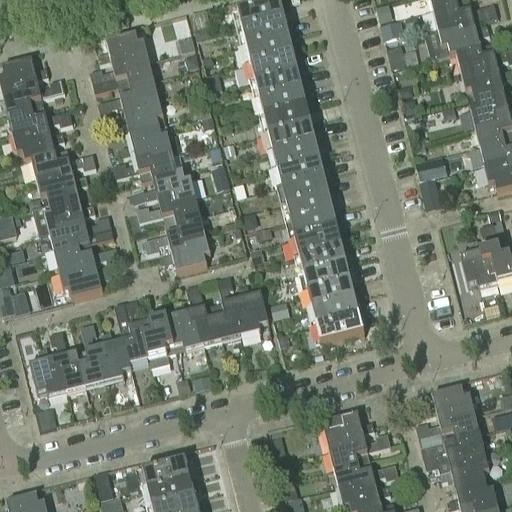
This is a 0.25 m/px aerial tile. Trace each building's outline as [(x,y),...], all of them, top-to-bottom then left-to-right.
[(278,0),(273,0),(235,10),(237,17),(281,6),(278,0)] [(428,0),(432,17),(469,8),(466,0),(428,0)] [(237,17),(242,36),(285,25),(281,6),(237,17)] [(469,8),(432,17),(437,36),(462,29),(464,39),(476,36),(476,35),(473,26),(484,23),(485,27),(497,24),(494,11),(471,17),(469,8)] [(285,25),(242,36),(246,53),(290,42),(285,25)] [(400,27),(382,32),(386,46),(404,41),(400,27)] [(462,29),(437,36),(442,55),(448,54),(450,63),(456,62),(456,60),(480,54),(480,53),(478,44),(489,41),(487,32),(476,35),(476,36),(464,39),(462,29)] [(209,31),(194,35),(197,46),(212,43),(209,31)] [(124,37),(112,40),(114,46),(125,43),(124,37)] [(100,71),(111,68),(123,65),(125,74),(150,68),(145,48),(139,50),(136,41),(125,43),(114,46),(106,48),(108,59),(97,62),(100,71)] [(178,60),(195,56),(192,42),(175,46),(178,60)] [(290,42),(246,53),(251,71),(294,60),(290,42)] [(492,50),(480,53),(480,54),(456,60),(456,62),(461,80),(485,73),(487,83),(499,80),(499,79),(497,69),(508,67),(509,71),(511,70),(511,55),(494,60),(492,50)] [(294,60),(251,71),(255,88),(298,77),(294,60)] [(212,71),(210,63),(202,65),(204,73),(212,71)] [(95,101),(118,96),(154,87),(150,68),(125,74),(123,65),(111,68),(113,78),(102,81),(101,76),(89,79),(95,101)] [(0,84),(0,93),(3,105),(28,99),(25,89),(37,86),(37,87),(48,84),(46,75),(35,78),(32,67),(1,74),(4,84),(0,84)] [(485,73),(461,80),(465,99),(471,97),(473,106),(504,98),(501,88),(511,85),(511,82),(510,76),(499,79),(499,80),(487,83),(485,73)] [(298,77),(255,88),(259,106),(303,95),(298,77)] [(28,99),(3,105),(8,123),(44,114),(42,105),(65,99),(61,86),(49,89),(51,94),(40,96),(37,87),(37,86),(25,89),(28,99)] [(154,87),(118,96),(120,105),(97,110),(100,124),(113,121),(111,116),(122,114),(125,123),(125,124),(137,121),(134,111),(159,105),(154,87)] [(303,95),(259,106),(264,123),(307,112),(303,95)] [(504,98),(473,106),(475,114),(469,116),(474,135),(499,129),(497,119),(508,116),(509,117),(511,116),(511,106),(506,108),(504,98)] [(125,124),(125,123),(114,126),(116,135),(127,132),(130,142),(160,135),(158,126),(164,125),(159,105),(134,111),(137,121),(125,124)] [(198,125),(211,122),(208,110),(195,113),(198,125)] [(307,112),(264,123),(268,141),(312,130),(307,112)] [(48,132),(59,129),(60,134),(73,131),(69,117),(46,123),(44,114),(8,123),(12,142),(37,136),(39,145),(51,142),(48,132)] [(499,129),(474,135),(479,154),(511,145),(511,126),(511,127),(509,117),(508,116),(497,119),(499,129)] [(312,130),(268,141),(273,158),(316,147),(312,130)] [(160,135),(130,142),(132,152),(121,155),(123,164),(134,161),(146,158),(148,167),(173,161),(168,141),(162,143),(160,135)] [(51,142),(39,145),(37,136),(12,142),(17,162),(23,160),(25,169),(31,168),(31,167),(55,161),(55,160),(53,151),(64,148),(62,139),(51,142)] [(511,145),(479,154),(484,172),(508,166),(511,176),(511,175),(511,145)] [(316,147),(273,158),(277,176),(320,165),(316,147)] [(233,150),(224,152),(227,162),(235,160),(233,150)] [(67,157),(55,160),(55,161),(31,167),(31,168),(36,186),(60,179),(63,189),(74,186),(74,185),(72,176),(83,173),(84,177),(96,174),(92,161),(70,167),(67,157)] [(178,180),(177,179),(173,161),(148,167),(146,158),(134,161),(137,171),(126,174),(125,169),(113,172),(116,186),(139,180),(141,190),(153,187),(153,186),(178,180)] [(320,165),(277,176),(281,193),(325,182),(320,165)] [(508,166),(484,172),(489,192),(494,190),(497,200),(511,195),(511,175),(511,176),(508,166)] [(222,172),(212,175),(214,185),(225,182),(222,172)] [(153,186),(153,187),(156,196),(144,199),(147,208),(158,205),(158,204),(169,202),(172,211),(196,205),(191,185),(186,186),(183,177),(177,179),(178,180),(153,186)] [(60,179),(36,186),(40,205),(46,204),(48,212),(79,204),(76,194),(88,192),(86,183),(74,185),(74,186),(63,189),(60,179)] [(325,182),(281,193),(286,211),(329,200),(325,182)] [(329,200),(286,211),(290,228),(334,217),(329,200)] [(169,202),(158,204),(158,205),(160,215),(149,217),(148,213),(136,216),(139,229),(162,223),(165,232),(201,223),(196,205),(172,211),(169,202)] [(81,214),(79,204),(48,212),(35,215),(41,244),(50,241),(74,235),(72,226),(84,223),(95,220),(93,211),(81,214)] [(35,206),(29,208),(31,214),(40,212),(39,208),(35,206)] [(334,217),(290,228),(295,246),(338,235),(334,217)] [(108,223),(96,226),(97,230),(86,233),(84,223),(72,226),(74,235),(50,241),(54,260),(91,251),(114,245),(108,223)] [(201,223),(165,232),(167,241),(144,247),(147,260),(159,257),(158,253),(169,250),(172,260),(172,261),(184,258),(181,248),(206,242),(201,223)] [(11,224),(0,226),(0,245),(16,242),(11,224)] [(234,227),(223,230),(224,237),(236,234),(234,227)] [(511,288),(511,268),(507,251),(498,253),(493,230),(479,233),(482,245),(487,244),(490,255),(480,258),(479,258),(482,270),(492,267),(498,292),(511,288)] [(338,235),(295,246),(299,263),(342,252),(338,235)] [(184,258),(172,261),(172,260),(160,263),(162,272),(174,269),(176,280),(207,272),(205,263),(211,261),(206,242),(181,248),(184,258)] [(478,297),(498,292),(492,267),(482,270),(479,258),(480,258),(477,246),(468,249),(471,260),(460,262),(468,293),(477,291),(478,297)] [(91,251),(54,260),(59,279),(84,272),(86,282),(98,279),(98,278),(95,269),(106,266),(107,270),(119,267),(116,254),(93,260),(91,251)] [(342,252),(299,263),(303,281),(347,270),(342,252)] [(308,298),(351,287),(347,270),(303,281),(295,283),(299,300),(308,298)] [(84,272),(59,279),(64,298),(70,297),(72,306),(103,298),(100,287),(111,285),(109,276),(98,278),(98,279),(86,282),(84,272)] [(222,310),(214,312),(223,348),(241,344),(235,319),(245,317),(242,305),(241,305),(231,308),(229,297),(233,296),(230,284),(217,287),(222,310)] [(351,287),(308,298),(312,316),(356,305),(351,287)] [(196,316),(186,319),(185,319),(189,331),(198,329),(204,353),(223,348),(214,312),(205,314),(199,291),(185,295),(189,307),(193,305),(196,316)] [(9,292),(0,294),(0,313),(2,322),(15,318),(9,292)] [(238,294),(241,305),(242,305),(245,317),(235,319),(241,344),(261,339),(259,333),(269,331),(261,300),(250,303),(247,292),(238,294)] [(356,305),(312,316),(317,333),(360,322),(356,305)] [(152,340),(149,328),(148,328),(138,331),(135,320),(140,319),(137,307),(114,313),(122,347),(123,347),(129,372),(130,372),(148,367),(142,342),(152,340)] [(177,321),(167,324),(175,354),(183,352),(184,358),(204,353),(198,329),(189,331),(185,319),(186,319),(183,308),(174,310),(177,321)] [(175,354),(167,324),(157,326),(154,315),(145,317),(148,328),(149,328),(152,340),(142,342),(148,367),(150,375),(170,370),(166,356),(175,354)] [(360,322),(317,333),(321,352),(365,341),(360,322)] [(86,356),(77,358),(86,395),(105,390),(98,366),(108,364),(105,352),(104,352),(94,354),(92,343),(96,342),(93,330),(80,333),(86,356)] [(59,363),(49,366),(52,378),(61,375),(67,400),(86,395),(77,358),(68,361),(62,338),(49,341),(52,353),(56,352),(59,363)] [(101,340),(104,352),(105,352),(108,364),(98,366),(105,390),(124,386),(123,380),(132,377),(130,372),(129,372),(123,347),(122,347),(113,350),(110,338),(101,340)] [(287,341),(278,343),(281,354),(290,352),(287,341)] [(48,405),(67,400),(61,375),(52,378),(49,366),(46,354),(37,357),(40,368),(29,370),(37,401),(46,399),(48,405)] [(425,425),(436,422),(436,421),(448,418),(450,428),(475,421),(470,402),(465,403),(462,394),(431,402),(434,413),(423,416),(425,425)] [(106,412),(103,417),(104,420),(112,418),(110,411),(106,412)] [(448,418),(436,421),(436,422),(439,431),(428,434),(427,430),(415,433),(418,446),(441,440),(443,449),(480,440),(475,421),(450,428),(448,418)] [(324,439),(329,458),(353,452),(351,443),(363,440),(374,437),(372,428),(361,431),(358,420),(327,428),(330,437),(324,439)] [(363,440),(351,443),(353,452),(329,458),(333,477),(370,468),(368,459),(391,453),(387,440),(376,443),(376,447),(365,450),(363,440)] [(460,465),(485,459),(480,440),(443,449),(421,455),(426,477),(438,474),(437,470),(448,467),(450,477),(451,477),(462,475),(460,465)] [(498,455),(485,459),(460,465),(462,475),(451,477),(450,477),(439,480),(441,489),(453,486),(455,496),(486,488),(484,480),(489,478),(490,481),(503,478),(498,455)] [(284,457),(272,460),(274,469),(286,466),(284,457)] [(143,478),(147,497),(191,486),(184,458),(155,465),(157,475),(143,478)] [(370,468),(333,477),(338,496),(363,489),(365,499),(377,496),(377,495),(374,485),(385,483),(386,487),(398,484),(395,471),(372,477),(370,468)] [(106,477),(93,480),(95,489),(108,485),(106,477)] [(191,486),(147,497),(151,511),(161,511),(195,504),(191,486)] [(486,488),(455,496),(458,506),(446,509),(447,511),(468,511),(472,511),(471,511),(497,511),(494,495),(488,496),(486,488)] [(363,489),(338,496),(342,511),(380,511),(379,504),(390,501),(388,492),(377,495),(377,496),(365,499),(363,489)] [(46,511),(45,509),(39,510),(37,501),(6,509),(7,511),(46,511)]
